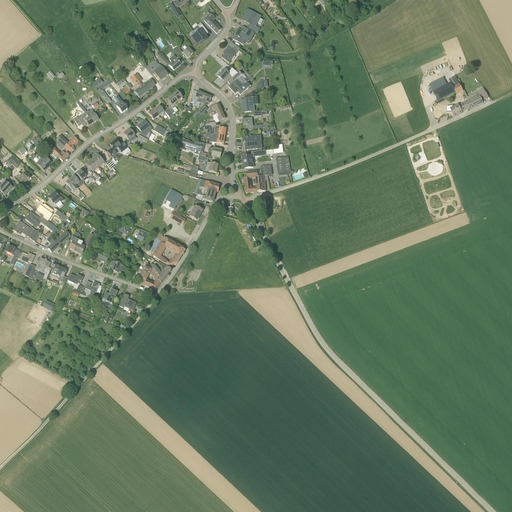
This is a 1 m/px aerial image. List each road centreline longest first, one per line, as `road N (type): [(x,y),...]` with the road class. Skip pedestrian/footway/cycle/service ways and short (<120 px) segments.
road 1 (unclassified): [(491,511),(320,340),(244,202)]
road 2 (unclassified): [(244,202),(501,98)]
road 3 (residential): [(0,218),(100,131),(195,74)]
road 4 (track): [(0,469),(157,294)]
road 5 (residential): [(157,294),(0,230)]
road 6 (residential): [(240,196),(227,105),(195,74)]
road 7 (unclassified): [(157,294),(219,199),(240,196)]
